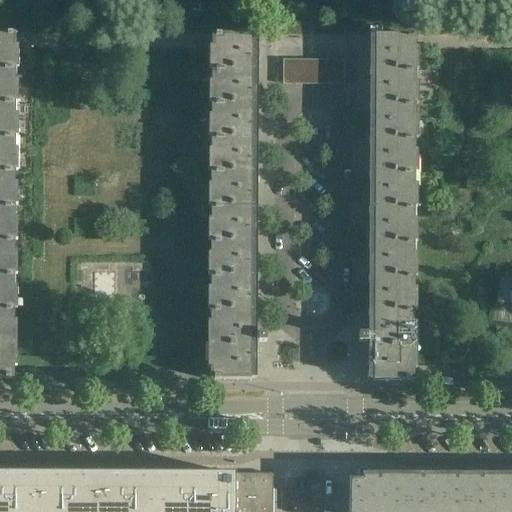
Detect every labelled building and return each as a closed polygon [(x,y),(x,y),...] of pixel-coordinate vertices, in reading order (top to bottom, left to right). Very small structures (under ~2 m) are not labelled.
[(14,361),(14,207),(15,42),(15,35),(0,34),(0,379),(13,380),(14,361)] [(252,36),(211,36),(211,46),(210,366),(210,381),(250,381),(251,359),(255,354),(257,349),(256,343),(255,342),(257,342),(257,343),(266,343),(266,334),(257,334),(257,335),(256,335),(256,332),(251,332),(251,199),(252,47),(252,36)] [(413,363),(414,209),(415,46),(415,37),(374,36),(374,46),(373,332),(367,332),(367,334),(358,334),(358,343),(367,343),(367,345),(368,345),(368,354),(373,354),(372,382),(413,382),(413,363)] [(295,85),(295,61),(283,61),(283,85),(295,85)] [(307,85),(307,61),(295,61),(295,85),(307,85)] [(319,85),(319,61),(307,61),(307,85),(319,85)] [(331,85),(331,61),(319,61),(319,85),(331,85)] [(344,85),(344,61),(331,61),(331,85),(344,85)] [(272,511),(272,475),(215,475),(215,481),(215,511),(272,511)] [(0,511),(215,511),(215,481),(0,479),(0,511)] [(511,511),(511,481),(348,481),(347,511),(511,511)]
